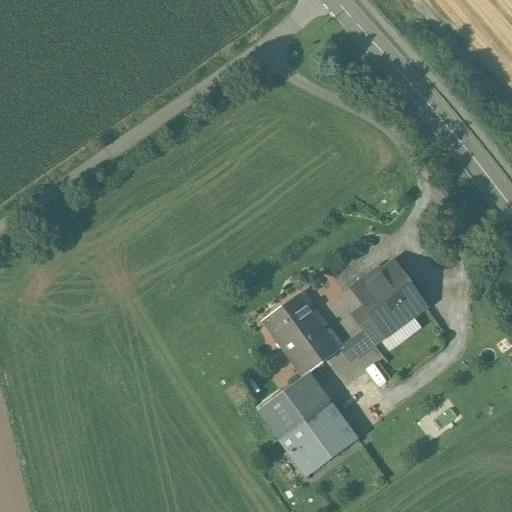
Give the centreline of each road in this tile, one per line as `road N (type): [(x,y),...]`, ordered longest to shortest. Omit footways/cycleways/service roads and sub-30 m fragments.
road 1 (unclassified): [(0,230),(267,44),(315,0)]
road 2 (tertiary): [(334,0),(511,209)]
road 3 (track): [(412,0),(511,111)]
